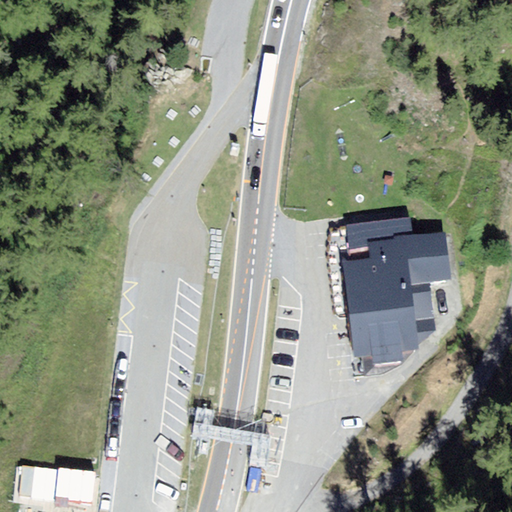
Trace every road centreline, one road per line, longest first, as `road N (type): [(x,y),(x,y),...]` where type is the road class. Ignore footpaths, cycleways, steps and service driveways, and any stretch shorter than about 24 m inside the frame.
road 1 (primary): [(291,0),(215,511)]
road 2 (track): [(315,511),(410,467),(481,382),(511,319)]
